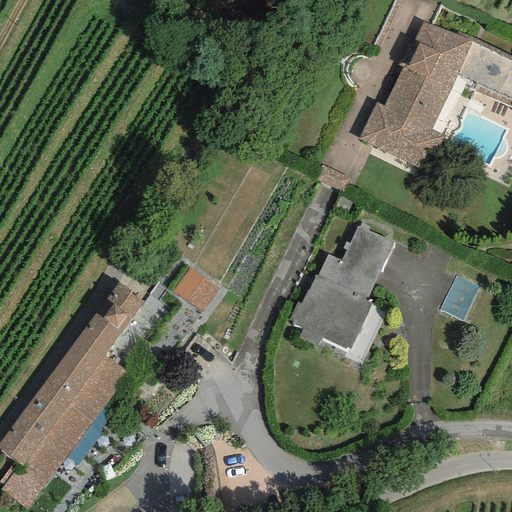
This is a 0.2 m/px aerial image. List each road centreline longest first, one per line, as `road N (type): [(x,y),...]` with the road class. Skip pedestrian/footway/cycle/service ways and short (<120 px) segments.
road 1 (unclassified): [(313,0),(172,178),(0,422)]
road 2 (unclassified): [(511,468),(439,478),(367,511)]
